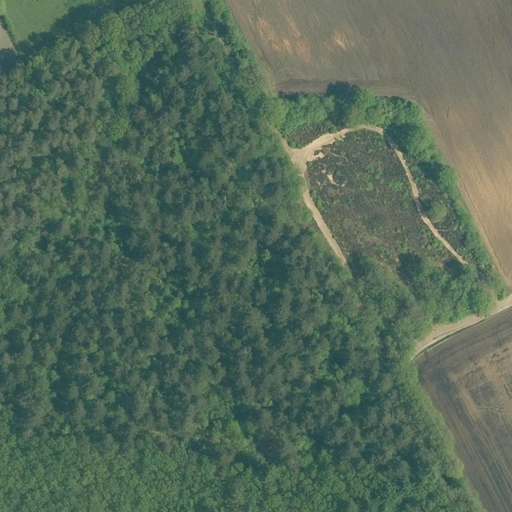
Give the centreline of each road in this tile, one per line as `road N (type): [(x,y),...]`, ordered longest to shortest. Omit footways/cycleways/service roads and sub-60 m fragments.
road 1 (track): [(394,374),(206,0)]
road 2 (track): [(199,0),(0,298)]
road 3 (track): [(464,511),(394,374)]
road 4 (track): [(511,299),(419,342),(394,374)]
